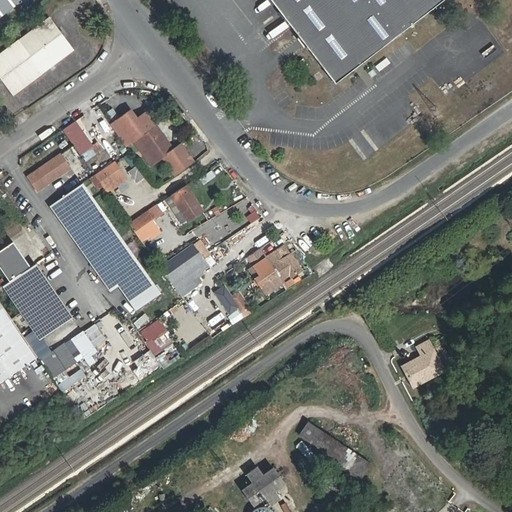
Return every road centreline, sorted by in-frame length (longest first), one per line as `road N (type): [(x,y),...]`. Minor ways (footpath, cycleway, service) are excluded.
road 1 (unclassified): [(505,511),(457,477),(400,408),(365,337),(347,324),(305,335),(48,511)]
road 2 (unclassified): [(153,46),(258,182),(306,207),(349,208),(390,193),(511,111)]
road 3 (track): [(400,408),(371,420),(297,413),(279,435),(278,455),(305,511)]
road 4 (unknown): [(81,97),(153,195),(221,134)]
road 5 (unclassified): [(0,153),(153,46)]
